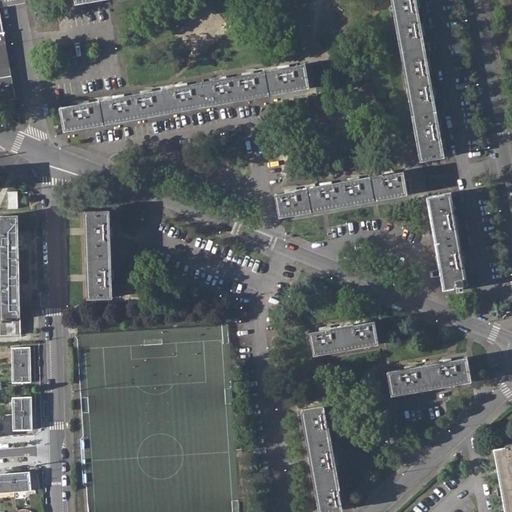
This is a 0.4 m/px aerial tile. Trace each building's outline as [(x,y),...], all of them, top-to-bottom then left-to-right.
[(392,0),(421,161),(443,156),(437,129),(440,129),(439,123),(436,124),(436,122),(437,122),(433,99),(432,99),(431,96),(433,96),(432,90),(430,90),(426,68),(429,67),(427,60),(425,61),(425,58),(426,58),(422,36),(421,36),(420,33),(423,33),(421,27),(419,27),(415,4),(417,4),(416,0),(392,0)] [(0,101),(16,99),(4,34),(5,34),(4,32),(3,33),(0,12),(0,101)] [(174,88),(153,92),(153,93),(151,93),(151,91),(145,92),(145,94),(121,98),(121,96),(114,97),(114,99),(110,100),(110,99),(90,103),(90,104),(88,105),(87,102),(81,103),(82,106),(72,107),(72,106),(61,108),(66,130),(309,87),(305,65),(286,69),(286,67),(280,68),(281,70),(277,71),(277,70),(254,74),(254,75),(252,75),(251,73),(246,74),(246,76),(222,80),(222,78),(216,80),(216,81),(191,85),(191,86),(184,87),(183,85),(177,86),(178,88),(174,89),(174,88)] [(327,182),(322,183),(322,187),(319,187),(319,186),(296,190),(296,191),(295,192),(294,188),(287,190),(288,193),(276,195),(280,217),(407,194),(405,187),(410,186),(409,178),(404,179),(402,172),(391,174),(391,171),(384,172),(385,175),(381,175),(381,174),(359,179),(360,180),(357,180),(356,177),(351,178),(351,181),(328,186),(327,182)] [(8,192),(9,209),(18,209),(18,192),(8,192)] [(453,219),(452,211),(453,211),(450,193),(427,197),(444,289),(466,285),(463,267),(462,267),(460,258),(463,257),(462,252),(459,252),(459,251),(460,250),(456,228),(455,228),(454,225),(458,224),(456,219),(453,219)] [(111,267),(110,238),(109,238),(109,236),(112,235),(112,229),(109,230),(109,210),(86,211),(89,297),(112,296),(112,284),(111,284),(110,276),(113,276),(113,270),(110,270),(110,267),(111,267)] [(1,217),(3,319),(0,319),(1,336),(21,335),(21,333),(23,332),(23,328),(21,328),(20,302),(25,301),(25,290),(20,290),(19,244),(23,243),(23,233),(19,233),(18,217),(1,217)] [(353,324),(331,328),(331,329),(329,330),(328,327),(322,328),(322,331),(311,333),(315,355),(378,343),(374,321),(363,323),(362,320),(356,322),(356,325),(353,325),(353,324)] [(13,348),(13,366),(31,365),(31,347),(13,348)] [(392,394),(471,380),(466,357),(455,359),(455,360),(447,362),(446,358),(440,360),(441,363),(438,364),(438,362),(416,366),(416,367),(414,368),(413,365),(406,366),(407,369),(399,370),(399,369),(388,371),(392,394)] [(13,366),(14,382),(32,381),(31,365),(13,366)] [(14,398),(14,413),(33,412),(32,398),(14,398)] [(301,410),(320,511),(327,511),(342,509),(340,497),(342,496),(341,490),(338,491),(338,489),(339,488),(335,466),(334,466),(333,462),(336,462),(335,455),(332,456),(330,448),(332,448),(328,426),(327,427),(326,423),(329,423),(328,416),(325,417),(323,406),(301,410)] [(14,413),(15,427),(33,427),(33,412),(14,413)] [(511,511),(511,442),(505,444),(505,446),(494,448),(504,511),(511,511)] [(14,473),(15,490),(31,489),(29,471),(14,473)] [(0,473),(0,491),(15,490),(14,473),(0,473)]
